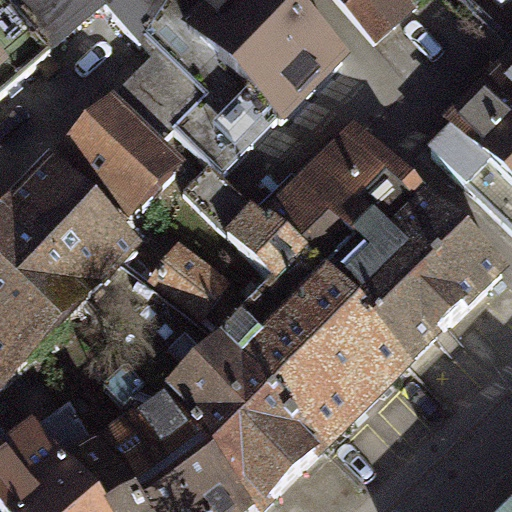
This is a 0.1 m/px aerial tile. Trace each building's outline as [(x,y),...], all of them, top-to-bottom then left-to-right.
[(0,0),(0,64),(5,70),(0,74),(0,107),(118,2),(146,43),(176,0),(175,0),(0,0)] [(345,66),(276,0),(176,0),(146,43),(164,61),(207,103),(175,136),(209,172),(221,184),(279,125),(283,129),(345,66)] [(336,0),(380,49),(437,0),(336,0)] [(207,103),(164,61),(112,112),(157,154),(175,136),(207,103)] [(511,82),(497,98),(511,112),(511,82)] [(511,112),(497,98),(436,160),(511,233),(511,112)] [(157,154),(112,112),(63,162),(130,225),(179,176),(157,154)] [(511,302),(511,288),(360,139),(271,227),(339,291),(424,385),(511,302)] [(185,196),(303,322),(386,419),(424,385),(339,291),(271,227),(267,230),(221,184),(209,172),(185,196)] [(127,243),(54,175),(0,232),(0,384),(4,389),(132,252),(127,243)] [(236,296),(186,258),(156,298),(206,336),(236,296)] [(303,322),(247,370),(331,467),(386,419),(303,322)] [(250,511),(280,511),(331,467),(247,370),(230,352),(168,414),(250,511)] [(250,511),(168,414),(99,461),(139,511),(250,511)] [(41,439),(0,469),(0,500),(8,511),(94,511),(72,482),(41,439)] [(139,511),(99,461),(72,482),(94,511),(139,511)]
